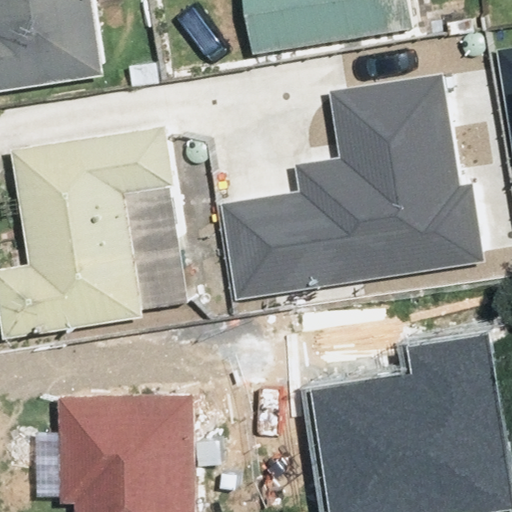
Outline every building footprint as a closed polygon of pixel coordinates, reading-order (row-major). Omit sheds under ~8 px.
[(0,20),(0,86),(125,71),(115,0),(0,0),(0,9),(1,20),(0,20)] [(260,0),(270,54),(433,26),(428,0),(260,0)] [(337,74),(348,140),(305,147),(309,173),(229,187),(247,290),(495,249),(478,146),(469,147),(454,55),(337,74)] [(17,340),(28,338),(161,317),(160,305),(199,299),(179,179),(191,177),(182,122),(23,148),(41,257),(4,263),(17,340)] [(221,332),(231,393),(317,379),(307,318),(221,332)] [(305,391),(325,511),(451,511),(511,502),(483,340),(412,352),(411,373),(305,391)] [(94,511),(212,511),(218,387),(75,381),(70,498),(95,499),(94,511)]
